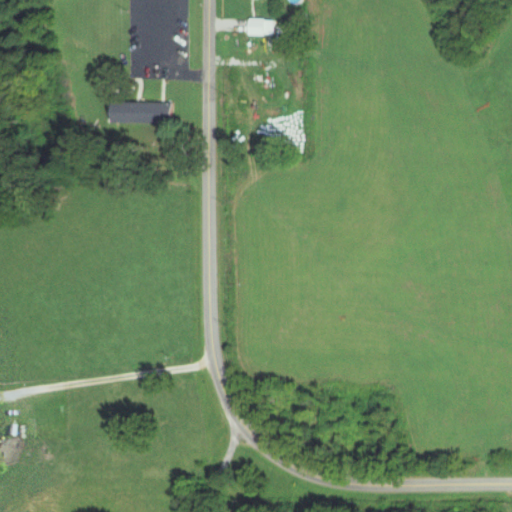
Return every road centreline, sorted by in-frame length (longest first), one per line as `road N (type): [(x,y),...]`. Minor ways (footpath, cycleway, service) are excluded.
road 1 (tertiary): [(511,479),(324,473),(257,439),(236,416),(214,359),(209,140)]
road 2 (residential): [(214,359),(0,387)]
road 3 (tertiary): [(209,140),(208,0)]
